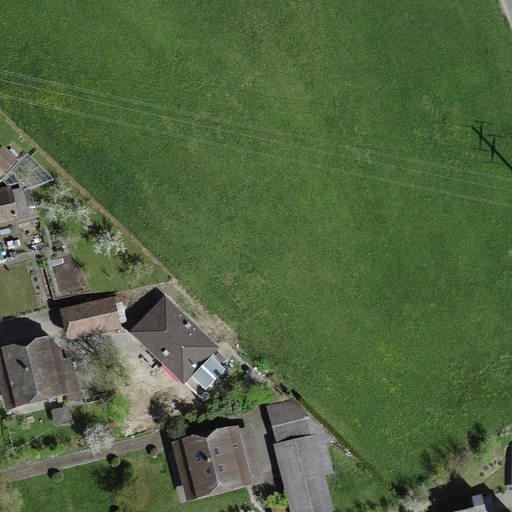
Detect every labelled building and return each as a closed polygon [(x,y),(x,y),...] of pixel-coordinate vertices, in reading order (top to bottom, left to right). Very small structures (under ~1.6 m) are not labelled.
[(0,177),(9,167),(0,159),(0,177)] [(0,228),(14,225),(5,193),(0,193),(0,228)] [(109,303),(57,316),(65,348),(117,335),(109,303)] [(164,303),(132,339),(182,383),(189,375),(206,390),(225,369),(208,354),(214,347),(164,303)] [(0,357),(0,377),(11,419),(70,404),(54,343),(0,357)] [(296,408),(262,416),(270,451),(304,443),(296,408)] [(169,450),(183,510),(245,495),(231,435),(169,450)] [(323,511),(306,446),(268,456),(282,511),(323,511)] [(490,511),(486,492),(452,499),(454,511),(490,511)]
